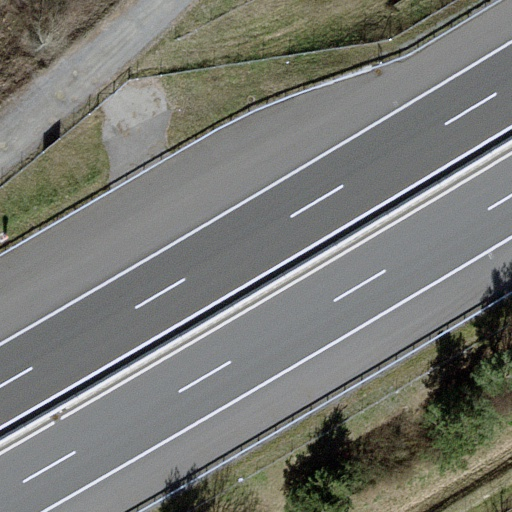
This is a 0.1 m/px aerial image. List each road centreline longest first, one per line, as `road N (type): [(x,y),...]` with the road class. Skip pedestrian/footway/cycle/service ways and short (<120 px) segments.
road 1 (motorway): [(511,79),(0,384)]
road 2 (motorway): [(0,496),(511,196)]
road 3 (unclassified): [(166,0),(0,148)]
